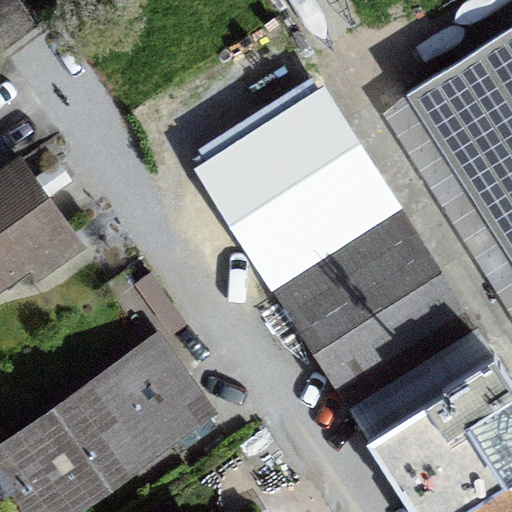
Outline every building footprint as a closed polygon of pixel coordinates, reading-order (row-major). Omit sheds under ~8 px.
[(511,22),(406,92),(511,257),(511,22)] [(200,169),(266,272),(390,193),(324,90),(200,169)] [(0,282),(72,232),(20,158),(0,172),(0,282)] [(57,511),(205,407),(159,342),(0,452),(0,494),(2,497),(17,487),(34,511),(57,511)] [(442,389),(367,437),(415,511),(511,511),(511,393),(510,391),(511,389),(511,380),(494,351),(440,385),(442,389)]
